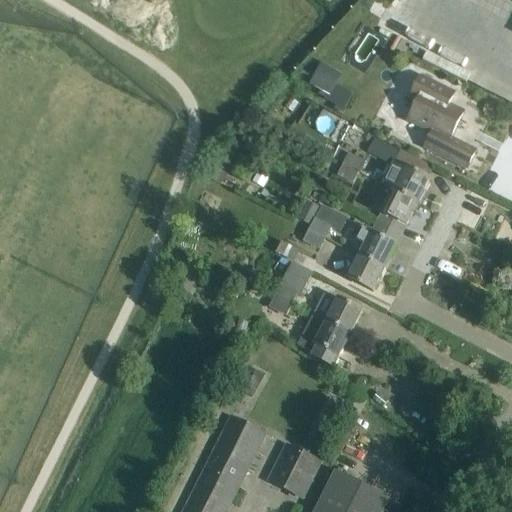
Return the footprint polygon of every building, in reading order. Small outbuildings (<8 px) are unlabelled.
[(306,84),(320,91),(332,69),(317,62),(306,84)] [(417,103),(408,121),(432,133),(424,149),(465,170),(475,150),(456,141),(455,143),(449,140),(463,112),(449,106),(449,105),(448,105),(446,101),(444,100),(449,90),(425,78),(421,76),(409,99),(413,101),(417,103)] [(366,153),(379,159),(386,146),(373,139),(366,153)] [(223,147),(217,158),(231,166),(237,155),(223,147)] [(239,154),(228,172),(247,183),(258,164),(261,160),(241,149),(239,154)] [(392,190),(418,204),(430,181),(428,180),(420,176),(405,169),(411,157),(399,152),(394,163),(393,163),(382,185),(392,190)] [(348,154),(342,165),(358,173),(364,162),(348,154)] [(411,157),(405,169),(420,176),(426,179),(428,180),(434,168),(411,157)] [(352,185),(358,173),(342,165),(336,177),(352,185)] [(216,169),(210,179),(221,185),(226,175),(216,169)] [(380,214),(375,224),(401,237),(405,228),(406,228),(418,204),(392,190),(386,203),(379,199),(373,210),(380,214)] [(297,220),(309,226),(318,208),(306,202),(297,220)] [(302,242),(319,251),(331,229),(313,220),(302,242)] [(375,224),(371,233),(397,246),(401,237),(375,224)] [(363,230),(357,242),(363,245),(358,256),(385,270),(397,246),(371,233),(370,233),(369,233),(363,230)] [(293,263),(298,252),(281,243),(275,254),(293,263)] [(373,293),(385,270),(358,256),(346,280),(373,293)] [(274,297),(269,308),(285,316),(291,306),(296,295),(297,294),(280,285),(274,297)] [(318,306),(312,316),(351,336),(362,313),(336,300),(330,312),(318,306)] [(312,316),(298,345),(312,353),(310,356),(310,357),(313,358),(336,370),(347,349),(344,348),(351,336),(312,316)] [(254,370),(243,392),(252,397),(264,375),(254,370)] [(377,393),(371,400),(382,408),(387,402),(377,393)] [(181,511),(227,511),(265,437),(228,419),(181,511)] [(451,428),(441,423),(435,435),(445,440),(451,428)] [(284,447),(266,481),(303,500),(320,465),(284,447)] [(381,511),(388,499),(335,472),(315,511),(381,511)]
